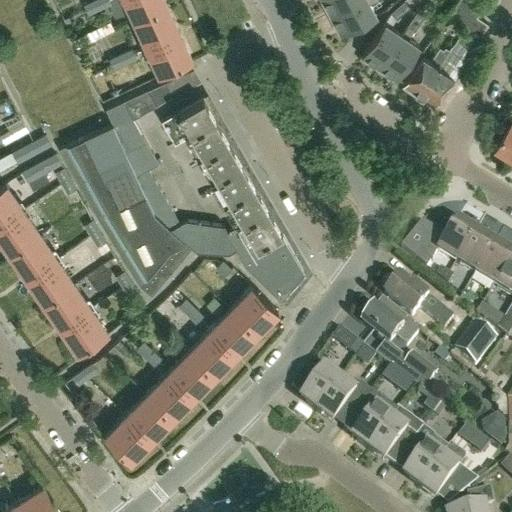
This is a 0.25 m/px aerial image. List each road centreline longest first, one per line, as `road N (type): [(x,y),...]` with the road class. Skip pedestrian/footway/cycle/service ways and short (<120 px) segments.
road 1 (residential): [(344,290),(216,71),(281,29)]
road 2 (residential): [(344,290),(386,231),(281,29)]
road 3 (residential): [(116,511),(0,351)]
road 4 (residential): [(400,511),(258,397)]
road 5 (residential): [(446,156),(493,73),(505,0)]
road 6 (residential): [(135,511),(258,397)]
road 7 (residential): [(258,397),(344,290)]
road 8 (residential): [(446,156),(339,90)]
